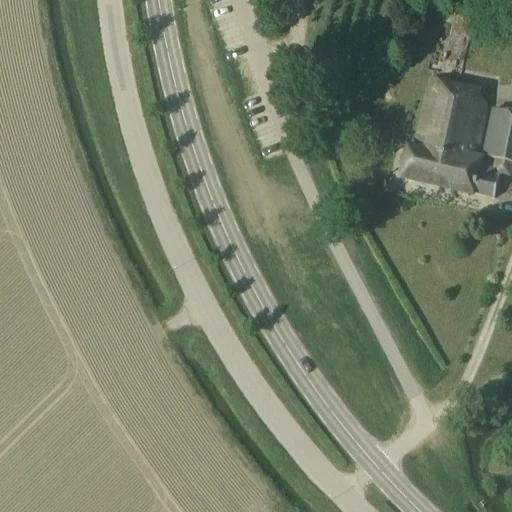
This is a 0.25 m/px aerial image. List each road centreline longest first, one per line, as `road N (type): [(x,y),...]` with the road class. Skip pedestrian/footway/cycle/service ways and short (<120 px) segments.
road 1 (unclassified): [(342,495),(270,413),(165,232),(126,99),(110,0)]
road 2 (residential): [(375,468),(424,430),(423,415),(302,186),(236,0)]
road 3 (tertiary): [(375,468),(258,305),(216,218),(184,129),(158,0)]
